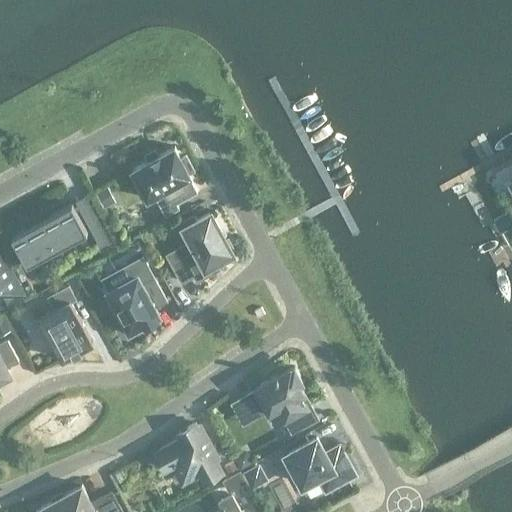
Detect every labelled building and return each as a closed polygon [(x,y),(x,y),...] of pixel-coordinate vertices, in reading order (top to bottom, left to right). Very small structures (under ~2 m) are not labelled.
[(132,166),(131,167),(131,168),(132,168),(146,194),(146,195),(148,195),(148,194),(153,191),(164,212),(178,205),(175,200),(196,189),(187,173),(188,173),(189,172),(188,171),(188,170),(193,167),(185,152),(179,155),(174,145),(173,143),(172,144),(160,151),(158,152),(159,152),(157,153),(157,152),(155,153),(156,154),(149,157),(147,158),(146,159),(146,158),(144,159),(144,160),(132,166)] [(107,183),(98,188),(97,189),(104,202),(114,196),(107,183)] [(86,228),(71,200),(11,233),(24,257),(24,256),(26,261),(82,230),(83,230),(86,228)] [(206,261),(220,253),(221,254),(221,255),(222,256),(223,257),(225,257),(226,257),(227,257),(228,257),(229,257),(231,255),(232,254),(233,253),(233,252),(233,251),(234,250),(233,249),(233,248),(233,247),(226,235),(224,236),(209,210),(196,217),(193,211),(180,217),(195,245),(170,259),(181,279),(193,272),(196,277),(210,269),(206,261)] [(111,240),(97,216),(87,222),(100,246),(111,240)] [(0,300),(21,289),(0,250),(0,300)] [(141,281),(136,272),(108,288),(122,315),(118,317),(125,328),(127,332),(131,330),(137,326),(135,323),(143,318),(145,322),(157,316),(155,312),(157,311),(153,304),(165,297),(153,274),(141,281)] [(74,295),(67,282),(47,293),(54,305),(40,312),(38,313),(39,315),(61,354),(62,356),(63,355),(72,350),(73,349),(80,345),(80,346),(81,345),(90,340),(92,339),(91,338),(69,298),(74,295)] [(17,358),(6,337),(0,339),(0,374),(8,370),(5,365),(17,358)] [(302,378),(293,363),(290,365),(289,364),(277,371),(276,370),(273,372),(273,373),(254,383),(255,386),(242,393),(249,408),(263,400),(268,408),(276,404),(290,430),(317,415),(310,402),(306,404),(299,391),(303,389),(298,380),(302,378)] [(196,423),(194,420),(186,425),(188,428),(180,432),(181,435),(155,449),(164,465),(176,458),(183,472),(198,465),(204,477),(220,468),(208,447),(211,445),(198,422),(196,423)] [(315,434),(285,451),(298,473),(308,493),(325,484),(325,485),(352,470),(337,444),(324,451),(315,434)] [(245,447),(236,453),(235,453),(240,463),(251,457),(245,447)] [(232,456),(222,462),(227,471),(237,465),(232,456)] [(257,463),(245,469),(251,482),(264,475),(257,463)] [(238,468),(222,478),(228,489),(245,480),(238,468)] [(89,499),(80,482),(34,506),(37,511),(115,511),(119,510),(119,511),(121,509),(120,507),(120,508),(110,490),(111,490),(109,488),(107,489),(108,489),(89,499)] [(241,511),(230,491),(217,498),(221,506),(209,511),(197,511),(197,510),(192,511),(241,511)]
